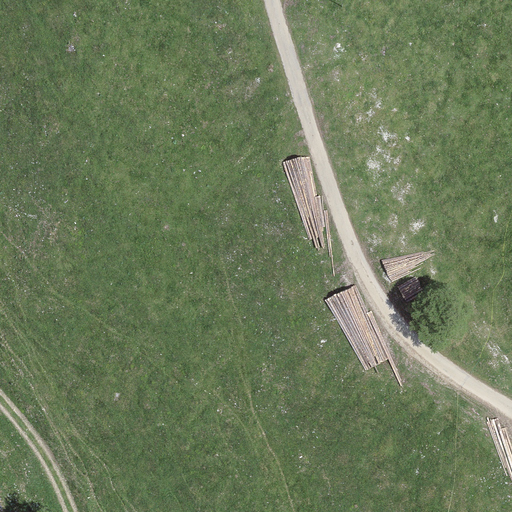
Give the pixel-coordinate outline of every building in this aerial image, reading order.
[(284,171),(301,228),(328,220),(311,163),(284,171)] [(308,235),(328,291),(353,282),(333,226),(308,235)] [(402,247),(381,255),(397,301),(419,293),(402,247)] [(363,290),(339,296),(354,354),(378,348),(363,290)] [(511,359),(491,349),(478,373),(511,391),(511,359)] [(396,361),(387,387),(441,406),(450,379),(396,361)]
